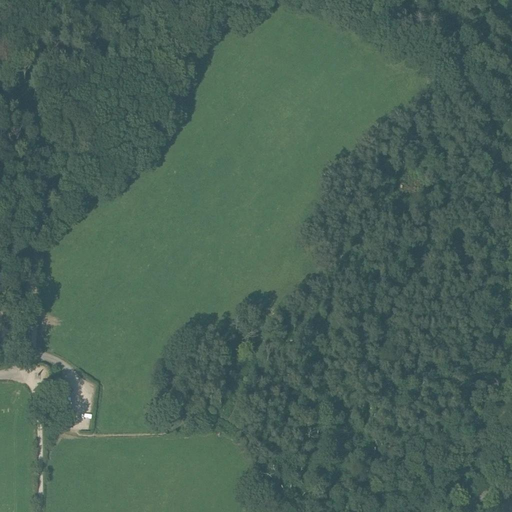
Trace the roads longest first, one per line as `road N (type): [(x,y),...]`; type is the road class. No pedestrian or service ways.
road 1 (track): [(33,291),(38,248),(160,125),(190,39),(222,0)]
road 2 (unknown): [(10,288),(21,242),(131,133),(169,33),(201,0)]
road 3 (track): [(490,70),(491,187),(511,337)]
road 4 (track): [(376,21),(490,70)]
